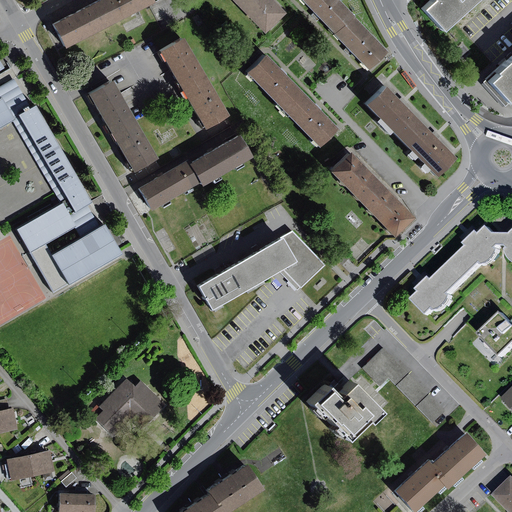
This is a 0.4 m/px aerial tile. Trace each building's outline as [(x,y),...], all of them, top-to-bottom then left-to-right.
[(98,0),(97,1),(108,24),(153,1),(152,0),(98,0)] [(233,0),(266,33),(287,12),(274,0),(233,0)] [(302,0),(332,32),(351,15),(337,0),(302,0)] [(431,0),(421,9),(441,31),(474,0),(431,0)] [(108,24),(97,1),(77,11),(52,24),(64,46),(108,24)] [(351,15),(332,32),(365,68),(384,51),(366,32),(351,15)] [(169,69),(179,88),(203,76),(183,38),(159,51),(169,69)] [(511,97),(511,52),(491,71),(495,76),(488,81),(507,102),(511,97)] [(281,108),(299,90),(283,73),(265,54),(247,72),(281,108)] [(406,72),(402,75),(412,89),(416,86),(406,72)] [(225,116),(203,76),(179,88),(187,103),(202,129),(225,116)] [(15,81),(0,90),(0,101),(5,98),(18,120),(14,122),(63,205),(77,228),(84,240),(103,229),(89,205),(76,212),(20,117),(32,110),(15,81)] [(100,116),(109,134),(134,120),(112,81),(87,94),(100,116)] [(399,140),(419,122),(401,104),(384,86),(365,104),(399,140)] [(299,90),(281,108),(318,145),(336,128),(317,108),(299,90)] [(0,130),(14,122),(18,120),(5,98),(0,101),(0,130)] [(94,203),(38,107),(32,110),(20,117),(76,212),(89,205),(94,203)] [(156,160),(134,120),(109,134),(116,147),(131,174),(156,160)] [(419,122),(399,140),(434,176),(453,158),(434,138),(419,122)] [(204,184),(252,157),(240,136),(212,152),(192,163),(202,181),(204,184)] [(361,203),(381,184),(366,168),(349,151),(329,171),(361,203)] [(202,181),(192,163),(190,160),(160,176),(139,189),(151,210),(202,181)] [(381,184),(361,203),(394,236),(414,217),(398,201),(381,184)] [(63,205),(18,230),(32,253),(54,293),(123,254),(107,225),(103,229),(84,240),(53,255),(47,244),(77,228),(63,205)] [(449,264),(466,280),(480,263),(482,265),(490,263),(497,254),(497,250),(495,249),(498,246),(501,246),(502,235),(494,235),(487,227),(480,235),(477,232),(471,237),(463,245),(466,248),(449,264)] [(302,288),(325,265),(293,231),(280,239),(293,262),(283,268),(302,288)] [(502,235),(501,246),(505,246),(509,250),(507,252),(508,255),(509,258),(511,261),(511,234),(511,235),(502,235)] [(280,239),(237,264),(250,287),(264,279),(279,270),(283,268),(293,262),(280,239)] [(340,248),(332,255),(342,265),(350,258),(340,248)] [(250,287),(237,264),(196,287),(210,310),(246,289),(250,287)] [(466,280),(449,264),(432,281),(429,279),(424,284),(417,291),(420,293),(412,301),(426,315),(432,309),(435,312),(443,308),(454,296),(452,295),(466,280)] [(302,288),(283,268),(279,270),(299,291),(302,288)] [(250,287),(246,289),(250,295),(267,284),(264,279),(250,287)] [(497,355),(511,340),(511,326),(510,324),(498,312),(476,334),(497,355)] [(431,422),(443,410),(380,346),(359,366),(377,385),(386,376),(431,422)] [(96,419),(115,437),(131,420),(142,430),(166,405),(141,382),(136,387),(127,379),(100,407),(104,411),(96,419)] [(365,422),(376,411),(348,383),(336,395),(324,383),(305,402),(342,439),(362,419),(365,422)] [(511,386),(500,398),(511,410),(511,386)] [(0,400),(0,412),(10,410),(7,399),(0,400)] [(10,410),(0,412),(0,433),(19,430),(15,410),(10,410)] [(444,486),(480,453),(463,434),(426,466),(442,483),(444,486)] [(51,451),(30,455),(34,477),(55,473),(51,451)] [(34,477),(30,455),(8,460),(12,481),(34,477)] [(219,511),(223,511),(260,488),(244,462),(204,488),(207,493),(219,511)] [(424,463),(391,492),(409,511),(442,483),(426,466),(424,463)] [(72,473),(62,482),(66,488),(77,478),(72,473)] [(511,511),(511,477),(511,476),(491,495),(508,511),(511,511)] [(178,511),(219,511),(207,493),(178,511)] [(78,511),(79,495),(61,495),(60,511),(78,511)] [(96,511),(97,496),(79,495),(78,511),(96,511)]
